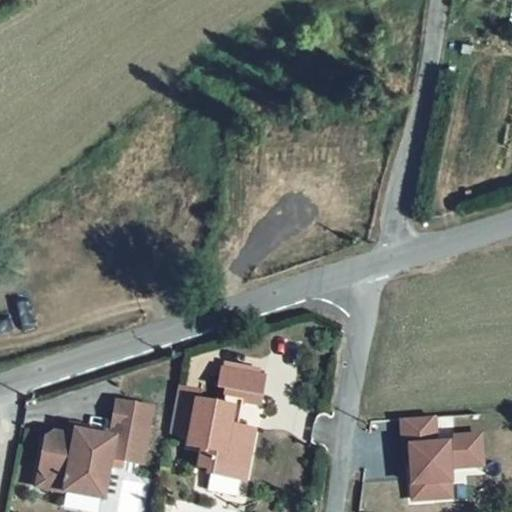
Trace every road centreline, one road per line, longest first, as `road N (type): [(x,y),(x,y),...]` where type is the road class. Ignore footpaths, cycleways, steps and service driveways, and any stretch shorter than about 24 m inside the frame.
road 1 (unclassified): [(0,387),(376,266)]
road 2 (unclassified): [(430,0),(376,266)]
road 3 (unclassified): [(376,266),(336,511)]
road 4 (unclassified): [(376,266),(511,222)]
